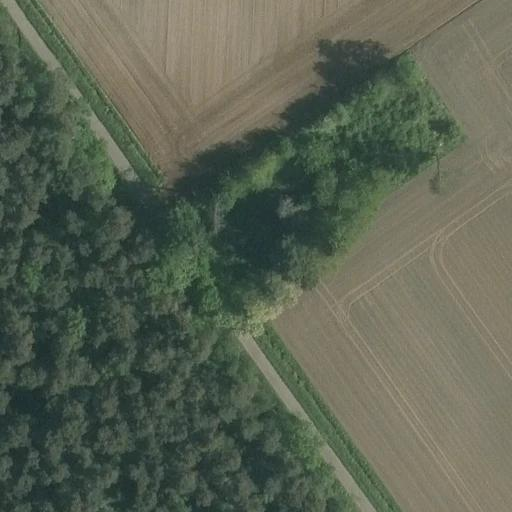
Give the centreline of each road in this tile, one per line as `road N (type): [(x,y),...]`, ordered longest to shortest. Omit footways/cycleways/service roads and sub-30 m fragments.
road 1 (unclassified): [(368,511),(5,0)]
road 2 (track): [(76,99),(0,273)]
